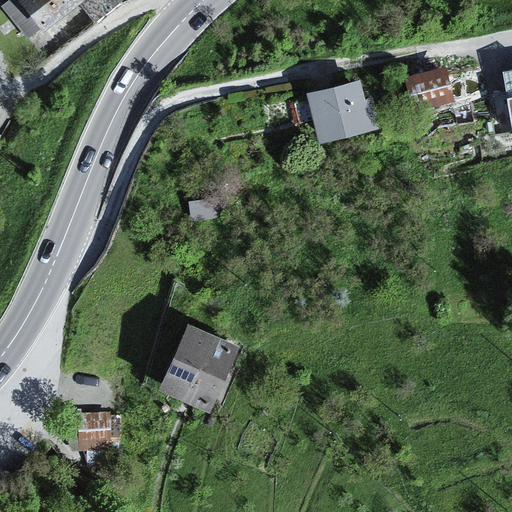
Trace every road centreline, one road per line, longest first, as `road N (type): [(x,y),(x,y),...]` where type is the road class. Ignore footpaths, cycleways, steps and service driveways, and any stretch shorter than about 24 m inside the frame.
road 1 (secondary): [(0,358),(33,308),(129,87),(203,0)]
road 2 (track): [(153,0),(0,104)]
